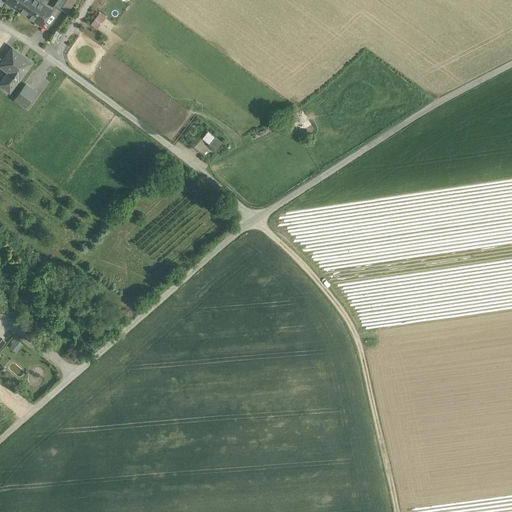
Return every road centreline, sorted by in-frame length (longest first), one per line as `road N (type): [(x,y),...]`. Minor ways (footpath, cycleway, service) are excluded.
road 1 (track): [(511,63),(252,220),(0,439)]
road 2 (track): [(395,511),(358,340),(342,313),(203,172),(56,63)]
